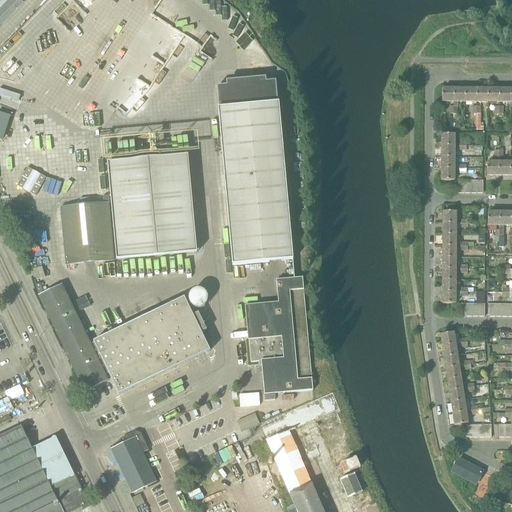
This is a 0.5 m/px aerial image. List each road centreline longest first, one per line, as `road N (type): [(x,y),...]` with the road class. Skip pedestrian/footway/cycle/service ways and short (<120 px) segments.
road 1 (residential): [(117,511),(0,278)]
road 2 (residential): [(511,474),(445,437),(429,325)]
road 3 (unknown): [(20,90),(41,83),(113,7),(138,12)]
road 4 (residential): [(429,325),(428,201)]
road 5 (residential): [(428,201),(429,79)]
